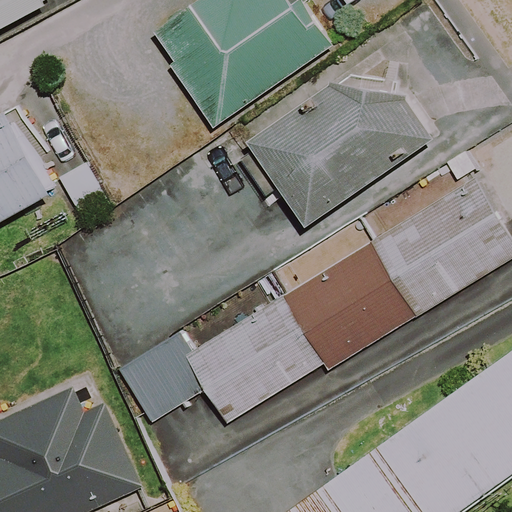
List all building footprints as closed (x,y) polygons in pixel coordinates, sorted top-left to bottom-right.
[(0,0),(0,34),(48,8),(43,0),(0,0)] [(335,51),(303,0),(217,0),(158,37),(215,127),(310,67),(335,51)] [(437,144),(407,99),(411,97),(379,49),(325,85),(329,91),(252,142),(310,229),(437,144)] [(0,225),(54,197),(11,116),(0,121),(0,225)] [(111,210),(86,167),(60,182),(84,225),(111,210)] [(374,243),(420,318),(511,261),(511,245),(474,182),(374,243)] [(420,318),(374,243),(285,297),(327,367),(330,372),(420,318)] [(327,367),(285,297),(191,354),(183,340),(124,376),(153,424),(208,391),(229,426),(327,367)] [(511,356),(293,511),(464,511),(511,478),(511,356)] [(0,502),(4,511),(154,511),(92,374),(70,384),(0,415),(0,502)]
